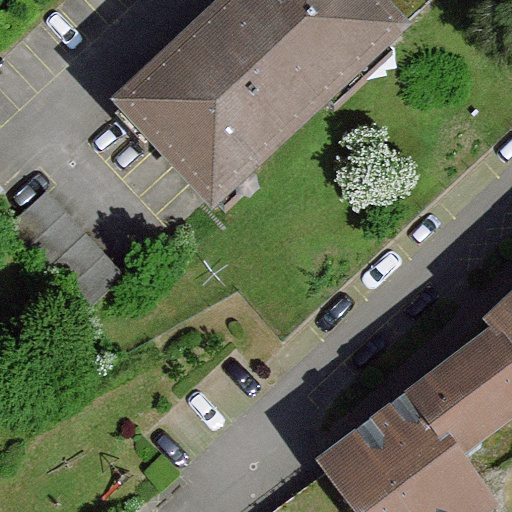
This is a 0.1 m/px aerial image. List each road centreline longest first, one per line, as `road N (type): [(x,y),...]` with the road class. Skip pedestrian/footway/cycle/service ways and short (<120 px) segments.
road 1 (residential): [(191,511),(511,226)]
road 2 (residential): [(0,143),(151,0)]
